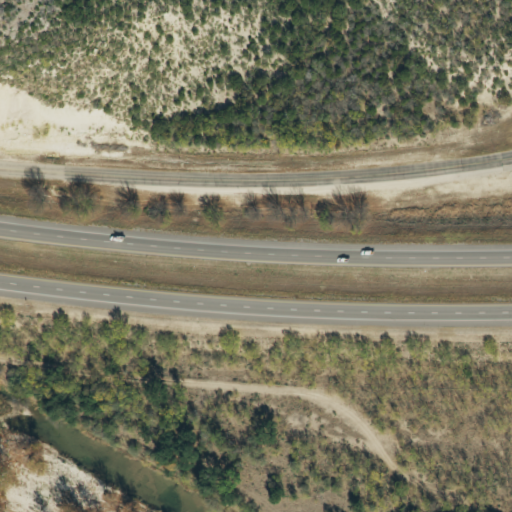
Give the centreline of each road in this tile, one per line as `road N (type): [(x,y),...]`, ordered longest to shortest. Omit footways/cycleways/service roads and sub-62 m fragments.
road 1 (secondary): [(511,160),(384,181),(173,183),(0,164)]
road 2 (motorway): [(0,283),(86,298),(339,317),(511,317)]
road 3 (motorway): [(511,258),(296,254),(0,223)]
